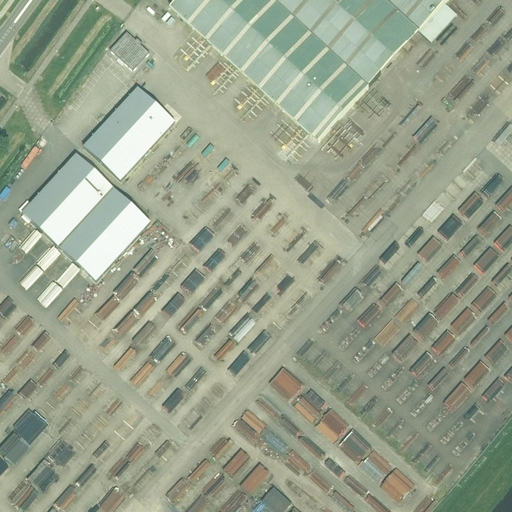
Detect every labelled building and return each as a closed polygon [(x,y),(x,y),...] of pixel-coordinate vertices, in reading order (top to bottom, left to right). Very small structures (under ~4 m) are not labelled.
[(452,0),(180,0),(171,11),(318,146),(452,0)] [(486,39),(498,49),(511,33),(511,32),(501,23),(486,39)] [(149,56),(127,36),(111,54),(133,74),(149,56)] [(121,185),(176,126),(138,92),(83,151),(121,185)] [(22,218),(95,286),(150,227),(76,159),(22,218)] [(277,202),(284,195),(279,190),(272,197),(277,202)] [(433,225),(437,218),(429,214),(425,221),(433,225)] [(511,261),(511,259),(511,225),(493,244),(511,261)] [(191,248),(198,255),(216,238),(209,231),(191,248)] [(256,241),(243,264),(247,266),(254,254),(258,256),(264,246),(256,241)] [(389,267),(397,257),(393,253),(384,263),(389,267)] [(178,281),(193,264),(184,256),(169,273),(178,281)] [(488,280),(504,262),(498,257),(482,275),(488,280)] [(261,277),(266,282),(282,264),(277,259),(261,277)] [(413,290),(421,297),(436,280),(429,273),(413,290)] [(283,299),(301,282),(294,275),(276,292),(283,299)] [(167,276),(152,293),(161,301),(176,284),(167,276)] [(0,306),(8,297),(0,289),(0,306)] [(270,295),(253,314),(262,322),(279,304),(270,295)] [(133,313),(142,320),(157,303),(149,296),(133,313)] [(224,328),(242,310),(237,304),(218,323),(224,328)] [(17,305),(0,323),(8,330),(25,312),(17,305)] [(181,327),(188,333),(203,316),(196,309),(181,327)] [(117,332),(125,339),(140,323),(131,316),(117,332)] [(241,344),(257,326),(250,320),(235,338),(241,344)] [(214,325),(195,345),(203,353),(222,332),(214,325)] [(137,342),(144,350),(161,335),(153,327),(137,342)] [(102,360),(121,342),(115,335),(96,353),(102,360)] [(161,364),(176,348),(168,340),(153,357),(161,364)] [(178,380),(193,363),(185,355),(169,373),(178,380)] [(510,379),(511,376),(511,361),(502,372),(510,379)] [(147,364),(132,380),(139,386),(154,370),(147,364)] [(202,370),(186,388),(194,396),(210,378),(202,370)] [(99,405),(112,390),(106,385),(93,399),(99,405)] [(218,387),(203,405),(211,412),(227,394),(218,387)] [(181,394),(166,411),(173,418),(188,401),(181,394)] [(110,415),(114,419),(129,408),(125,403),(110,415)] [(198,410),(183,426),(191,433),(206,417),(198,410)] [(255,447),(269,432),(248,414),(235,428),(255,447)] [(364,425),(385,441),(390,434),(370,418),(364,425)] [(386,443),(394,450),(400,444),(392,436),(386,443)] [(55,466),(73,446),(64,437),(45,457),(55,466)] [(215,452),(237,470),(245,461),(223,443),(215,452)] [(272,458),(284,469),(297,455),(285,444),(272,458)] [(225,470),(229,465),(217,454),(213,459),(225,470)] [(406,463),(426,480),(432,473),(413,456),(406,463)] [(230,466),(227,469),(237,481),(240,478),(230,466)] [(383,484),(390,473),(384,469),(377,479),(383,484)] [(212,494),(218,488),(212,483),(207,490),(212,494)] [(105,511),(116,511),(127,498),(112,487),(98,507),(105,511)]
